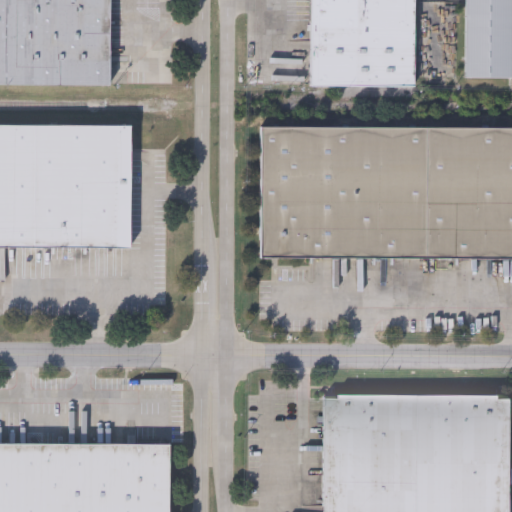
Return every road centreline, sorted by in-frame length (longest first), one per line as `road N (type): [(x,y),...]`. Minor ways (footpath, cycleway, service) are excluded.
road 1 (tertiary): [(203,0),(200,511)]
road 2 (tertiary): [(226,511),(228,0)]
road 3 (tertiary): [(0,356),(511,357)]
